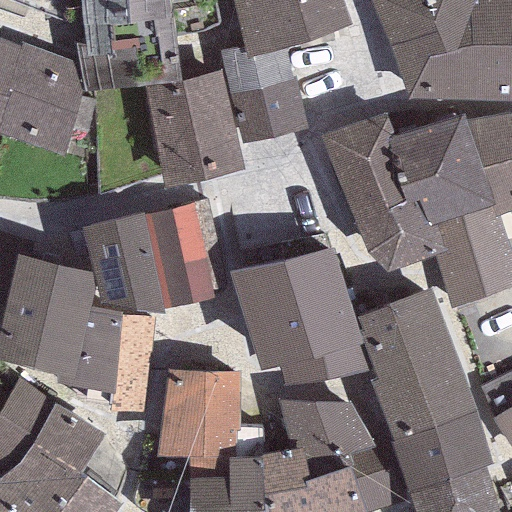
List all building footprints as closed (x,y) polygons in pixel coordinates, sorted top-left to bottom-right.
[(371,0),(286,0),(258,11),(274,52),(281,71),(316,58),(384,33),(371,0)] [(502,0),(410,0),(401,3),(441,108),(503,2),(502,0)] [(511,1),(503,2),(441,108),(511,105),(511,1)] [(57,58),(0,38),(0,139),(26,148),(29,141),(57,58)] [(242,60),(247,80),(255,110),(325,91),(316,58),(281,71),(274,52),(242,60)] [(118,78),(57,58),(29,141),(90,161),(118,78)] [(247,80),(171,100),(198,202),(274,183),(268,159),(255,110),(247,80)] [(338,141),(325,91),(255,110),(268,159),(338,141)] [(419,128),(353,151),(402,292),(468,269),(458,239),(429,154),(419,128)] [(494,132),(429,154),(458,239),(511,219),(511,184),(497,141),(494,132)] [(511,135),(497,141),(511,184),(511,135)] [(233,214),(176,229),(200,317),(201,322),(258,307),(233,214)] [(173,217),(112,233),(131,304),(200,317),(176,229),(173,217)] [(511,219),(458,239),(468,269),(485,317),(511,307),(511,219)] [(51,252),(0,236),(0,303),(38,315),(48,269),(51,252)] [(366,253),(266,283),(294,379),(312,374),(395,349),(366,253)] [(119,284),(48,269),(38,315),(29,355),(100,370),(111,319),(119,284)] [(467,310),(395,335),(428,431),(501,406),(467,310)] [(148,325),(111,319),(100,370),(142,376),(147,330),(148,325)] [(169,425),(179,333),(147,330),(142,376),(137,422),(169,425)] [(395,349),(312,374),(319,399),(402,374),(395,349)] [(0,411),(0,469),(7,476),(54,407),(19,381),(0,411)] [(271,383),(198,382),(197,463),(219,463),(219,494),(227,494),(227,492),(266,491),(265,466),(270,465),(271,383)] [(511,439),(501,406),(428,431),(445,479),(511,456),(511,439)] [(7,476),(0,480),(0,511),(61,511),(86,481),(80,476),(102,438),(54,407),(7,476)] [(384,415),(310,416),(323,462),(336,460),(339,479),(379,472),(413,463),(384,415)] [(511,511),(511,456),(445,479),(456,511),(511,511)] [(323,462),(302,464),(302,511),(344,511),(339,479),(336,460),(323,462)] [(431,511),(433,511),(416,462),(413,463),(379,472),(387,511),(431,511)] [(270,465),(265,466),(266,491),(227,492),(227,494),(227,511),(302,511),(302,464),(270,465)] [(387,511),(379,472),(339,479),(344,511),(387,511)] [(86,481),(61,511),(115,511),(120,506),(86,481)]
